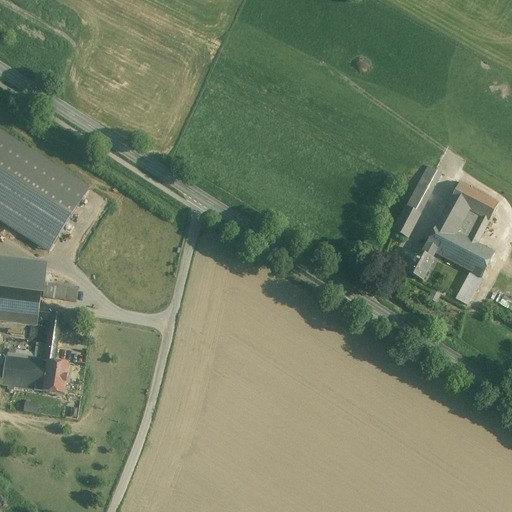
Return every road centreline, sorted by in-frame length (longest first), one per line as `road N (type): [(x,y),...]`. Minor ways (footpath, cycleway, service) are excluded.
road 1 (secondary): [(511,395),(206,200)]
road 2 (unclassified): [(206,200),(156,387),(110,511)]
road 3 (secondary): [(206,200),(0,70)]
